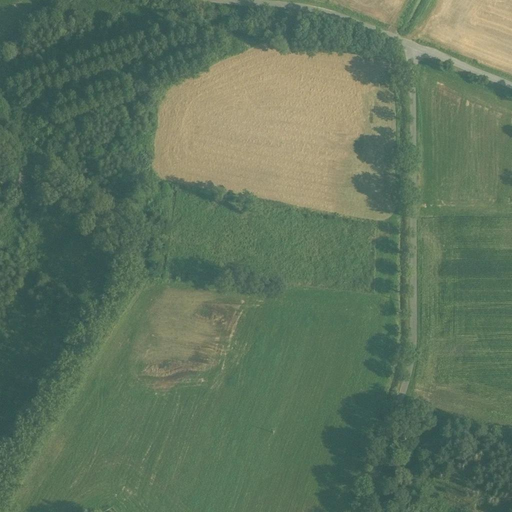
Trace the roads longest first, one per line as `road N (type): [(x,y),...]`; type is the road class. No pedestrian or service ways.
road 1 (unclassified): [(410,47),(413,334),(364,511)]
road 2 (unclassified): [(230,0),(325,9),(410,47)]
